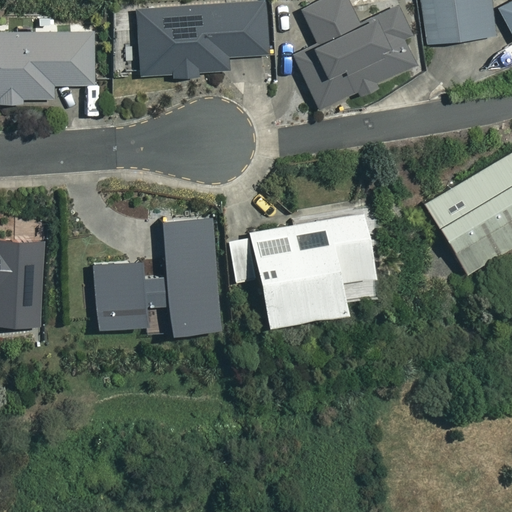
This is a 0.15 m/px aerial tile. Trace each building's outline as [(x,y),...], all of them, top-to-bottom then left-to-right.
[(263,51),(260,0),(130,8),(134,73),(221,68),(220,53),(263,51)] [(287,50),(311,104),(349,87),(351,91),(371,83),(369,78),(408,61),(394,29),(407,24),(396,0),(392,0),(353,17),(345,0),(314,0),(297,8),(311,39),(287,50)] [(488,32),(485,0),(414,0),(418,38),(488,32)] [(511,0),(504,0),(492,7),(508,36),(511,33),(511,0)] [(0,99),(17,100),(17,96),(49,96),(49,82),(90,82),(91,30),(0,28),(0,99)] [(511,236),(511,152),(510,149),(419,202),(458,268),(511,236)] [(349,206),(234,227),(235,232),(219,235),(228,281),(243,278),(250,313),(329,299),(325,278),(361,272),(349,206)] [(207,218),(155,220),(157,258),(86,261),(88,320),(136,319),(136,301),(159,300),(160,325),(210,323),(207,218)]
